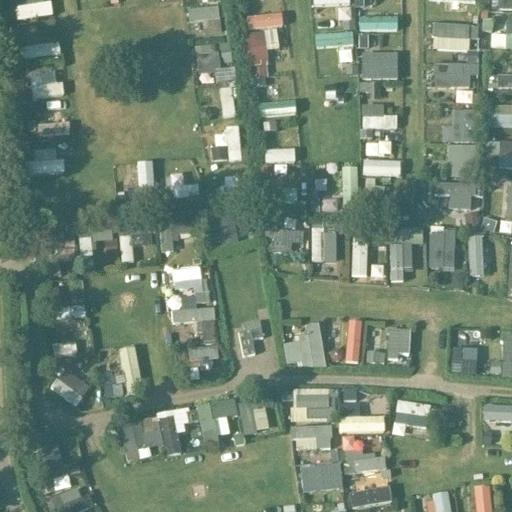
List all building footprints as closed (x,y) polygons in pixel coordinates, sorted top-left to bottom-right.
[(52,4),(42,4),(41,0),(9,0),(11,22),(53,19),(52,4)] [(511,0),(499,0),(499,12),(511,12),(511,0)] [(190,27),(221,25),(220,8),(189,10),(190,27)] [(282,15),(247,20),(248,33),(284,28),(282,15)] [(360,32),(398,32),(398,20),(360,20),(360,32)] [(434,27),(434,52),(469,53),(469,41),(479,41),(479,27),(434,27)] [(493,37),(493,50),(511,50),(511,27),(507,27),(506,37),(493,37)] [(278,33),(245,35),(248,80),(270,78),(268,53),(279,52),(278,33)] [(353,35),(316,37),(317,49),(354,47),(353,35)] [(215,75),(216,86),(236,83),(231,44),(195,48),(198,77),(215,75)] [(22,48),(23,61),(61,58),(60,46),(22,48)] [(379,83),(399,82),(398,55),(360,56),(362,106),(380,106),(379,83)] [(475,66),(475,55),(466,55),(466,66),(475,66)] [(31,75),(33,100),(65,98),(64,85),(56,86),(56,74),(31,75)] [(511,90),(511,76),(488,76),(488,90),(511,90)] [(220,92),(225,119),(237,117),(232,90),(220,92)] [(260,119),(297,117),(296,103),(260,105),(260,119)] [(398,131),(398,118),(385,118),(385,108),(363,107),(363,130),(398,131)] [(511,108),(496,109),(496,131),(511,130),(511,108)] [(478,144),(476,112),(454,113),(455,130),(443,130),(444,145),(478,144)] [(241,162),(240,128),(227,128),(228,163),(241,162)] [(367,157),(393,157),(392,144),(367,145),(367,157)] [(450,147),(450,180),(479,179),(478,146),(450,147)] [(296,163),(295,152),(265,153),(266,164),(296,163)] [(500,169),(511,169),(511,157),(500,157),(500,169)] [(64,161),(26,166),(27,177),(66,173),(64,161)] [(364,177),(402,178),(402,163),(364,163),(364,177)] [(140,204),(156,203),(153,164),(138,165),(140,204)] [(359,208),(358,169),(343,170),(344,209),(359,208)] [(284,176),(267,176),(268,206),(298,205),(298,190),(284,190),(284,176)] [(449,212),(472,212),(473,187),(435,185),(435,197),(450,198),(449,212)] [(161,201),(200,199),(199,188),(161,190),(161,201)] [(367,203),(384,202),(383,190),(366,191),(367,203)] [(236,218),(208,220),(211,250),(238,248),(236,218)] [(162,253),(176,253),(176,235),(192,236),(192,224),(163,223),(162,253)] [(313,264),(339,264),(338,225),(312,226),(313,264)] [(423,246),(423,231),(392,230),(392,245),(423,246)] [(431,231),(430,271),(456,271),(456,232),(431,231)] [(296,253),(297,235),(274,234),(274,252),(296,253)] [(121,238),(122,264),(134,263),(133,238),(121,238)] [(469,239),(470,278),(484,278),(483,238),(469,239)] [(413,269),(413,246),(390,247),(391,284),(404,283),(403,269),(413,269)] [(353,247),(352,280),(368,280),(369,247),(353,247)] [(182,309),(210,308),(209,281),(201,281),(201,270),(173,272),(174,291),(196,290),(196,299),(181,300),(182,309)] [(85,306),(59,308),(60,321),(86,320),(85,306)] [(213,311),(182,313),(184,343),(214,341),(213,311)] [(348,323),(348,364),(361,364),(362,323),(348,323)] [(243,328),(244,334),(238,335),(243,360),(255,358),(252,343),(263,341),(260,325),(243,328)] [(55,358),(89,352),(84,326),(66,329),(69,344),(53,347),(55,358)] [(287,370),(324,368),(322,326),(307,327),(308,342),(286,343),(287,370)] [(388,365),(411,365),(412,332),(389,331),(388,365)] [(184,370),(218,368),(217,349),(183,351),(184,370)] [(463,363),(464,351),(454,350),(453,376),(477,377),(478,363),(463,363)] [(385,364),(385,355),(368,354),(368,364),(385,364)] [(104,398),(137,395),(134,365),(101,367),(104,398)] [(79,407),(91,385),(63,371),(52,393),(79,407)] [(342,405),(342,391),(296,392),(296,411),(291,411),(292,424),(336,423),(336,405),(342,405)] [(359,391),(343,391),(342,418),(359,418),(359,391)] [(229,419),(238,418),(237,402),(199,406),(204,447),(220,445),(219,438),(231,437),(229,419)] [(395,424),(428,429),(432,408),(399,402),(395,424)] [(266,405),(241,407),(243,436),(268,434),(266,405)] [(121,425),(128,465),(185,455),(180,426),(200,423),(197,411),(121,425)] [(511,411),(483,411),(483,426),(511,426),(511,411)] [(385,418),(340,420),(341,436),(386,434),(385,418)] [(334,452),(333,428),(294,430),(295,453),(334,452)] [(344,440),(346,475),(387,473),(386,455),(356,457),(355,440),(344,440)] [(72,493),(68,477),(81,473),(78,463),(42,472),(50,499),(72,493)] [(300,469),(302,494),(344,492),(342,467),(300,469)] [(51,503),(55,511),(62,511),(88,499),(82,488),(51,503)] [(476,511),(491,511),(491,488),(476,489),(476,511)] [(451,511),(451,495),(435,496),(435,511),(451,511)] [(359,511),(388,507),(387,496),(357,500),(359,511)]
